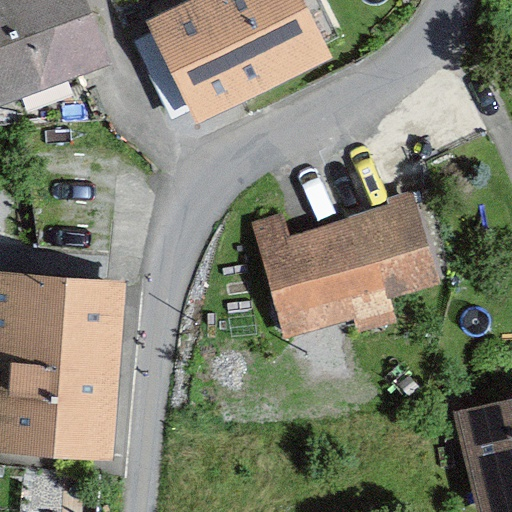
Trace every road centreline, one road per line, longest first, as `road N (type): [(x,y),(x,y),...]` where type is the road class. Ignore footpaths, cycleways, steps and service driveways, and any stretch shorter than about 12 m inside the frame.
road 1 (unclassified): [(211,171),(165,235),(134,511)]
road 2 (unclassified): [(447,0),(440,19),(343,99),(211,171)]
road 3 (residential): [(211,171),(150,133),(95,0)]
